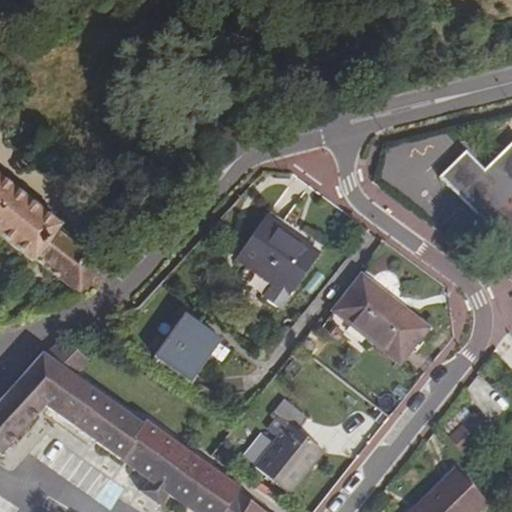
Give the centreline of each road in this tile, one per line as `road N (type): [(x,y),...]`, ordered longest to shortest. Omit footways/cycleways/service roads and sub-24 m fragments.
road 1 (unclassified): [(342,511),(481,340),(484,319),(447,265),(348,183),(336,126)]
road 2 (tertiary): [(336,126),(248,151),(119,294),(0,344)]
road 3 (tertiary): [(511,84),(336,126)]
